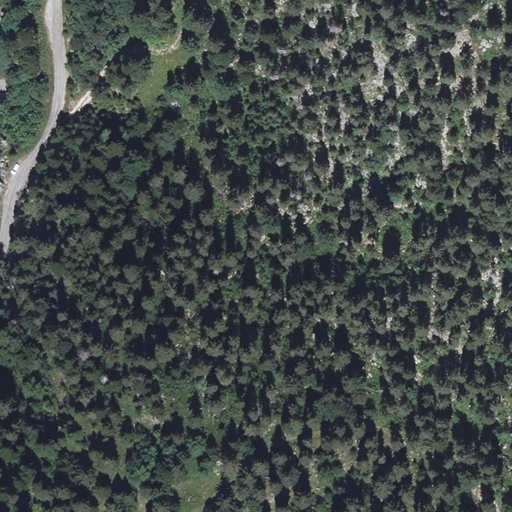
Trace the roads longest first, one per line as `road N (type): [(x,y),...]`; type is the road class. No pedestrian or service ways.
road 1 (unclassified): [(55,0),(52,111),(11,191),(0,237)]
road 2 (track): [(45,132),(71,120),(124,51),(162,52),(183,41),(191,0)]
